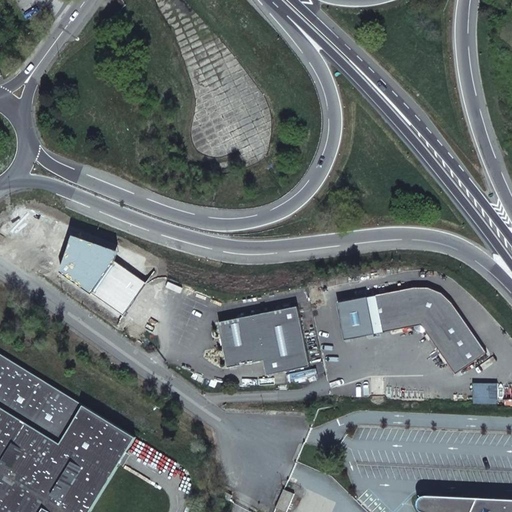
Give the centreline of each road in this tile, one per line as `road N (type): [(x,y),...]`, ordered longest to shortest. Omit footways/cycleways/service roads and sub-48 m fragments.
road 1 (trunk): [(7,184),(36,181),(175,233),(251,249),(429,234),(469,249),(511,285)]
road 2 (trunk): [(266,0),(320,65),(336,120),(324,168),(292,207),(243,223),(188,219),(64,171),(28,137)]
road 3 (trunk): [(276,0),(385,107),(511,266)]
road 4 (trunk): [(511,239),(407,111),(290,0)]
road 5 (unknown): [(237,511),(249,491),(245,463),(277,443),(378,425),(511,431)]
road 6 (residential): [(0,260),(263,450)]
road 7 (trunk): [(511,212),(466,80),(467,0)]
road 8 (secondary): [(11,101),(86,0)]
